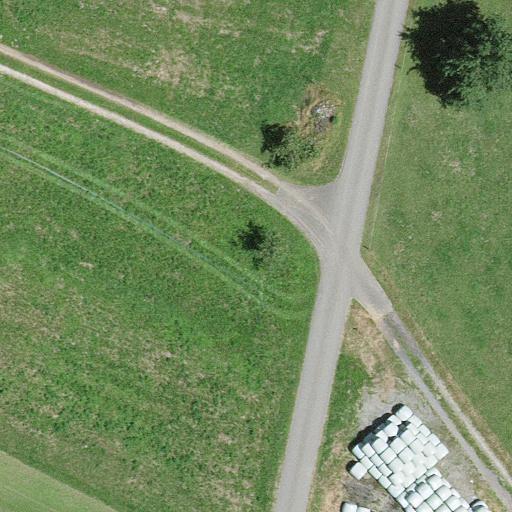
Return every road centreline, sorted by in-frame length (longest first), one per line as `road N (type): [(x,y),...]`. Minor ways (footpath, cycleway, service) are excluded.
road 1 (track): [(511,482),(310,213),(249,170),(0,57)]
road 2 (unclassified): [(391,0),(289,511)]
